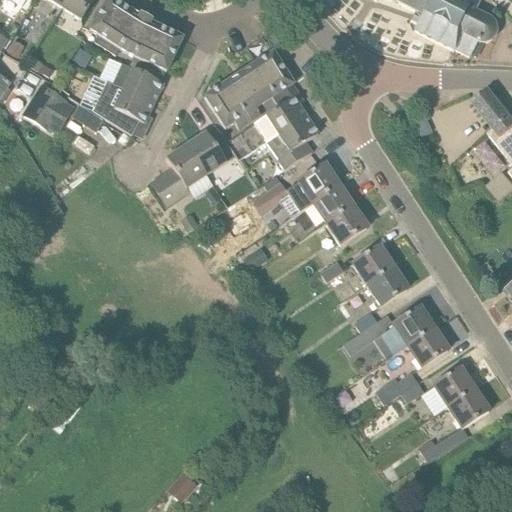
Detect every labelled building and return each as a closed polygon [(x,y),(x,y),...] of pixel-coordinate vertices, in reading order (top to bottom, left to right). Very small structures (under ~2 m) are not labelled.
[(6,0),(21,9),(26,0),(6,0)] [(44,0),(62,11),(68,0),(44,0)] [(68,0),(62,11),(80,23),(94,0),(68,0)] [(490,22),(488,20),(488,19),(485,18),(485,19),(473,13),(479,0),(371,0),(376,3),(377,0),(388,0),(415,14),(411,23),(417,26),(414,33),(453,53),(454,51),(469,59),(470,56),(475,58),(479,50),(474,47),(476,44),(478,45),(478,44),(480,44),(482,45),(484,44),(487,44),(489,43),(491,41),(492,40),(494,38),(494,37),(495,34),(495,32),(495,30),(494,28),(493,26),(492,24),(490,22)] [(144,63),(164,74),(166,74),(181,41),(156,29),(156,28),(151,25),(152,23),(150,22),(149,23),(148,24),(140,19),(141,19),(140,18),(141,18),(139,17),(138,18),(133,15),(132,16),(108,2),(92,34),(98,38),(94,45),(116,57),(119,51),(134,59),(128,70),(138,74),(144,63)] [(17,61),(24,48),(13,43),(7,55),(17,61)] [(272,54),(204,100),(220,125),(225,132),(234,126),(238,133),(261,118),(256,111),(262,107),(268,117),(270,116),(278,110),(272,101),(292,87),(291,86),(293,85),(272,54)] [(33,61),(28,69),(37,74),(42,67),(43,65),(34,60),(33,61)] [(159,85),(164,74),(144,63),(138,74),(128,70),(121,67),(112,87),(153,106),(162,86),(159,85)] [(42,67),(37,74),(45,78),(48,80),(49,79),(52,73),(49,71),(42,67)] [(0,100),(3,95),(7,90),(10,85),(2,80),(0,78),(0,100)] [(153,106),(112,87),(105,84),(91,115),(131,139),(138,124),(143,126),(153,106)] [(66,103),(40,87),(21,118),(47,134),(49,131),(56,135),(72,109),(65,105),(66,103)] [(267,119),(254,127),(267,146),(279,138),(306,119),(294,101),(299,97),(292,87),(272,101),(278,110),(270,116),(268,117),(267,119)] [(487,92),(472,104),(493,131),(500,139),(511,128),(511,119),(489,91),(487,92)] [(70,119),(96,136),(102,123),(78,108),(77,107),(70,119)] [(279,138),(267,146),(278,162),(276,164),(283,175),(311,155),(305,145),(318,137),(317,136),(306,119),(279,138)] [(423,120),(412,125),(419,140),(431,135),(423,120)] [(487,135),(494,144),(511,166),(511,170),(508,174),(511,179),(511,128),(500,139),(493,131),(487,135)] [(205,135),(185,148),(205,178),(215,172),(225,165),(235,159),(229,151),(227,146),(215,129),(205,135)] [(172,173),(163,178),(179,201),(187,196),(185,192),(187,191),(205,178),(185,148),(165,162),(172,173)] [(298,186),(285,194),(289,199),(300,216),(338,190),(323,167),(297,185),(298,186)] [(263,189),(267,195),(280,186),(276,180),(263,189)] [(252,205),(261,218),(289,199),(285,194),(280,186),(252,205)] [(338,190),(312,207),(326,228),(352,211),(338,190)] [(340,249),(366,231),(352,211),(326,228),(340,249)] [(181,224),(180,224),(187,236),(197,229),(196,229),(190,218),(181,224)] [(367,289),(393,272),(378,249),(352,266),(367,289)] [(258,268),(251,256),(243,262),(250,273),(258,268)] [(336,264),(319,276),(325,286),(343,274),(336,264)] [(367,289),(380,310),(406,292),(393,272),(367,289)] [(408,350),(433,333),(418,310),(392,328),(408,350)] [(352,326),(353,328),(359,336),(376,325),(370,316),(369,315),(352,326)] [(376,325),(359,336),(367,348),(379,339),(384,336),(383,335),(377,326),(376,325)] [(408,350),(421,370),(447,353),(433,333),(408,350)] [(367,348),(359,336),(347,344),(348,344),(356,355),(367,348)] [(446,411),(473,393),(459,371),(442,382),(432,389),(446,411)] [(409,376),(393,386),(400,397),(416,386),(417,385),(410,375),(409,376)] [(400,397),(393,386),(392,384),(374,396),(383,409),(391,403),(400,397)] [(416,386),(400,397),(405,405),(406,406),(422,395),(423,395),(417,385),(416,386)] [(435,449),(423,457),(428,464),(440,457),(467,439),(462,431),(488,414),(473,393),(446,411),(460,432),(435,449)] [(43,402),(37,411),(47,419),(54,409),(43,402)] [(182,477),(167,494),(180,506),(195,489),(182,477)]
